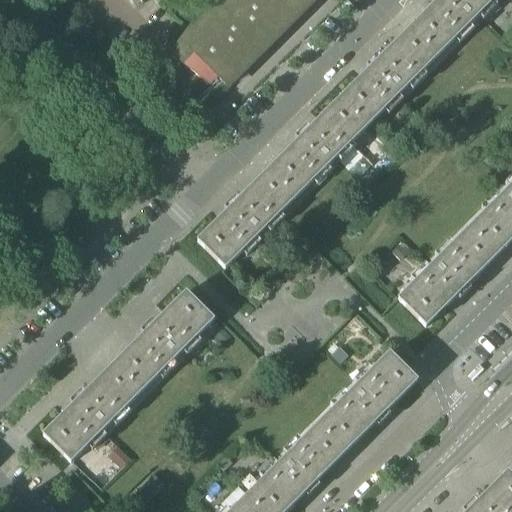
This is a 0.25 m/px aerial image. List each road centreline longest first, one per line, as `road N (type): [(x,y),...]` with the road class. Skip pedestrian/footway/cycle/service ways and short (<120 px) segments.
road 1 (residential): [(0,395),(204,193)]
road 2 (residential): [(204,193),(9,0)]
road 3 (residential): [(204,193),(397,0)]
